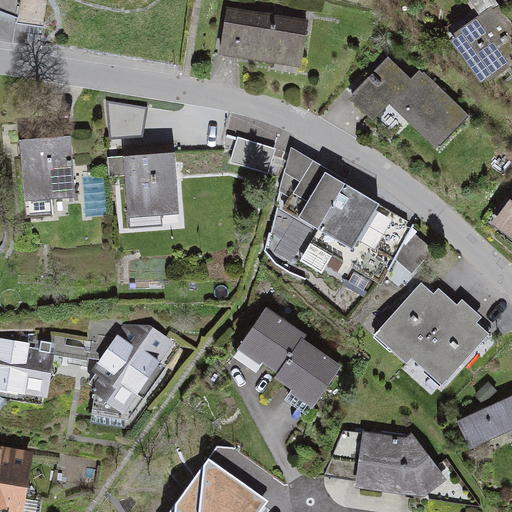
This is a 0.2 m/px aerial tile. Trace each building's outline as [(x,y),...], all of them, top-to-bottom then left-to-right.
[(232,3),(222,57),(302,72),(312,18),(232,3)] [(511,26),(496,4),(453,37),(489,85),(511,67),(511,26)] [(464,118),(388,52),(349,97),(395,137),(407,124),(436,149),(464,118)] [(112,105),(112,125),(144,125),(144,105),(112,105)] [(284,151),(239,137),(231,162),(277,176),(284,151)] [(79,140),(25,145),(30,200),(84,195),(79,140)] [(114,185),(126,185),(125,148),(112,149),(114,185)] [(180,152),(126,158),(133,221),(187,215),(180,152)] [(416,221),(311,152),(258,231),(364,300),(416,221)] [(511,207),(496,229),(511,240),(511,207)] [(412,360),(457,309),(425,281),(376,338),(407,366),(412,360)] [(494,338),(460,305),(457,309),(412,360),(446,391),(494,338)] [(242,352),(279,376),(303,343),(306,339),(267,313),(242,352)] [(126,419),(176,345),(134,318),(85,392),(126,419)] [(0,390),(53,397),(59,347),(0,340),(0,390)] [(344,371),(303,343),(279,376),(276,381),(318,409),(344,371)] [(511,400),(457,426),(470,454),(511,434),(511,400)] [(415,438),(405,445),(370,439),(362,487),(421,497),(444,481),(415,438)] [(39,511),(48,448),(0,441),(0,508),(27,511),(39,511)] [(238,511),(216,494),(201,511),(238,511)]
